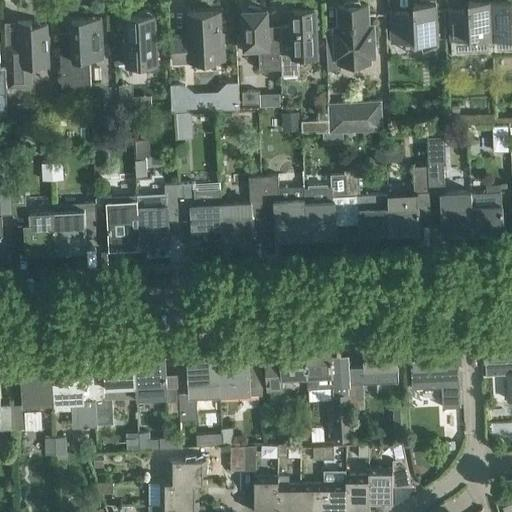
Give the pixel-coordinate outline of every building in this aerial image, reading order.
[(338,33),(325,33),(327,68),(340,68),(340,63),(370,61),(369,57),(374,56),(373,24),(368,24),(367,4),(361,4),(358,0),(345,1),(343,5),(337,5),(338,33)] [(413,10),(390,11),(391,42),(418,41),(422,51),(438,44),(438,43),(435,0),(419,0),(420,1),(413,2),(413,10)] [(467,0),(468,7),(449,8),(451,55),(493,53),(490,0),(467,0)] [(511,0),(490,0),(493,53),(511,51),(511,0)] [(279,32),(281,68),(281,75),(299,74),(298,55),(316,54),(314,6),(311,6),(308,4),(302,4),(300,7),(290,7),(291,24),(279,25),(279,32)] [(259,69),(281,68),(279,32),(267,33),(266,9),(260,9),(260,7),(248,5),(247,9),(243,10),(244,52),(258,51),(259,69)] [(127,41),(115,42),(116,63),(128,62),(128,63),(130,63),(133,66),(138,67),(142,66),(146,62),(158,61),(156,14),(154,14),(150,11),(146,10),(142,11),(138,15),(126,16),(127,41)] [(223,33),(221,33),(219,11),(187,12),(188,34),(172,35),(173,61),(224,58),(223,33)] [(74,39),(61,40),(63,86),(93,85),(91,58),(104,57),(102,16),(73,18),(74,39)] [(27,64),(50,63),(50,47),(52,45),(51,37),(49,34),(48,23),(34,24),(33,20),(19,21),(20,43),(7,44),(9,86),(28,85),(27,64)] [(179,84),(171,84),(173,111),(175,110),(197,110),(197,102),(195,95),(186,85),(179,84)] [(243,103),(260,103),(260,91),(243,91),(243,103)] [(329,130),(381,128),(380,100),(327,102),(328,118),(329,126),(329,130)] [(192,110),(177,111),(177,122),(193,121),(192,110)] [(446,110),(433,110),(434,123),(447,122),(446,110)] [(299,111),(283,111),(283,130),(300,129),(299,111)] [(449,115),(450,123),(465,122),(464,114),(449,115)] [(60,118),(52,118),(52,138),(60,138),(60,118)] [(328,118),(301,119),(301,131),(329,130),(329,126),(328,118)] [(507,123),(492,124),(493,150),(509,149),(507,123)] [(444,124),(426,125),(426,126),(428,164),(429,188),(445,187),(444,163),(446,163),(444,125),(444,124)] [(386,160),(385,143),(375,144),(376,161),(386,160)] [(385,143),(386,160),(401,160),(400,143),(385,143)] [(135,158),(136,175),(146,175),(145,158),(135,158)] [(43,179),(53,178),(52,161),(42,162),(43,179)] [(62,161),(52,161),(53,178),(63,178),(62,161)] [(414,191),(388,192),(390,231),(420,229),(419,219),(418,205),(430,205),(429,193),(429,191),(429,188),(428,164),(413,165),(414,191)] [(357,168),(344,169),(345,173),(347,216),(359,215),(360,233),(390,231),(388,192),(358,194),(357,172),(357,168)] [(291,236),(306,235),(305,197),(279,198),(278,173),(261,174),(263,214),(275,213),(276,237),(279,237),(279,241),(291,240),(291,236)] [(308,187),(304,187),(305,197),(306,235),(336,234),(336,216),(347,216),(345,173),(337,173),(331,173),(331,186),(328,186),(328,183),(308,184),(308,187)] [(252,215),(263,214),(261,174),(249,175),(250,200),(221,201),(223,240),(253,238),(252,215)] [(194,181),(178,182),(180,224),(192,223),(193,242),(223,240),(221,201),(220,186),(195,188),(194,181)] [(165,192),(137,194),(140,244),(170,243),(169,224),(180,224),(178,182),(165,183),(165,192)] [(25,233),(26,250),(56,249),(55,223),(54,209),(25,210),(24,184),(12,185),(13,213),(14,234),(25,233)] [(486,191),(471,192),(473,231),(503,229),(502,203),(501,203),(501,190),(499,190),(499,184),(486,184),(486,191)] [(12,185),(0,185),(0,195),(1,213),(2,213),(13,213),(12,185)] [(441,191),(442,207),(443,232),(473,231),(471,192),(471,190),(441,191)] [(137,194),(96,196),(96,200),(97,230),(109,229),(110,246),(140,244),(137,194)] [(96,200),(83,201),(83,207),(54,209),(55,223),(56,249),(87,247),(86,230),(97,230),(96,200)] [(511,329),(484,331),(485,358),(486,374),(507,373),(508,399),(511,398),(511,329)] [(413,362),(410,362),(411,384),(433,383),(441,383),(441,386),(442,406),(460,406),(458,362),(447,363),(446,337),(412,338),(413,362)] [(350,383),(398,381),(396,339),(364,341),(365,366),(349,366),(350,383)] [(306,343),(308,374),(309,387),(333,386),(331,342),(306,343)] [(308,374),(306,343),(280,345),(280,353),(265,354),(267,388),(283,387),(283,375),(308,374)] [(248,353),(218,354),(220,379),(221,395),(262,393),(261,368),(249,368),(248,353)] [(218,354),(188,356),(189,365),(189,373),(190,397),(196,397),(221,395),(220,379),(218,354)] [(165,357),(135,359),(136,384),(137,396),(166,395),(166,400),(179,400),(178,393),(177,374),(166,375),(165,357)] [(135,359),(105,360),(105,369),(106,389),(107,397),(112,396),(112,398),(137,396),(136,384),(135,359)] [(79,424),(96,423),(95,389),(83,390),(82,361),(52,363),(54,402),(56,402),(57,405),(70,405),(70,401),(78,401),(79,424)] [(52,363),(21,365),(24,403),(54,402),(52,363)] [(189,373),(177,374),(178,393),(179,400),(179,412),(180,420),(198,420),(196,397),(190,397),(189,373)] [(347,385),(348,391),(332,392),(335,439),(351,438),(349,385),(347,385)] [(106,389),(95,389),(96,423),(113,422),(112,398),(112,396),(107,397),(106,389)] [(24,403),(12,404),(13,427),(25,427),(25,410),(24,403)] [(0,405),(0,404),(0,424),(0,428),(13,427),(12,404),(0,405)] [(406,404),(393,405),(394,429),(407,428),(406,404)] [(223,427),(224,444),(234,443),(233,426),(223,427)] [(149,430),(139,431),(140,448),(161,447),(161,437),(150,438),(149,430)] [(65,435),(55,436),(56,453),(66,452),(65,435)] [(56,453),(55,436),(45,436),(46,453),(56,453)] [(455,440),(444,441),(445,449),(455,448),(455,440)] [(278,455),(288,455),(288,441),(277,442),(278,455)] [(402,441),(393,443),(396,458),(405,456),(402,441)] [(369,443),(358,444),(359,457),(370,456),(369,443)] [(243,469),(244,444),(231,445),(231,469),(243,469)] [(244,444),(243,469),(256,469),(256,444),(244,444)] [(324,459),(334,458),(334,445),(323,446),(324,459)] [(314,459),(324,459),(323,446),(313,446),(314,459)] [(369,466),(369,473),(369,503),(370,503),(392,503),(392,485),(412,485),(407,466),(405,456),(396,458),(393,458),(393,465),(369,466)] [(169,481),(198,481),(198,482),(206,482),(206,458),(169,458),(169,481)] [(324,482),(323,482),(323,511),(346,511),(347,511),(345,511),(346,474),(346,470),(324,470),(324,482)] [(369,503),(369,473),(346,474),(345,511),(347,511),(370,511),(370,503),(369,503)] [(278,474),(254,474),(255,511),(278,511),(278,474)] [(277,511),(300,511),(301,482),(288,482),(288,474),(278,474),(278,511),(277,511)] [(99,492),(112,492),(112,481),(96,481),(99,492)] [(161,481),(161,504),(198,504),(198,482),(198,481),(169,481),(161,481)] [(323,511),(323,482),(301,482),(300,511),(323,511)]
